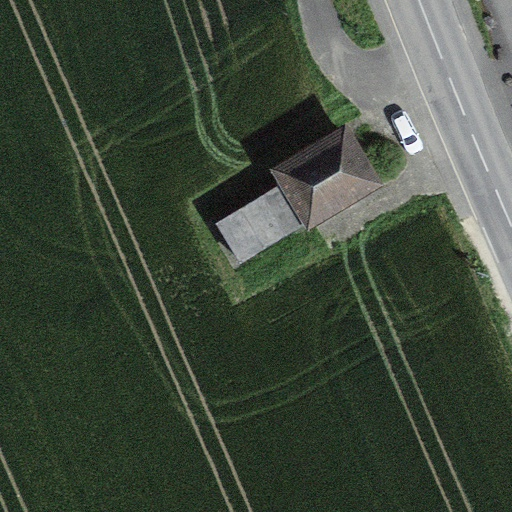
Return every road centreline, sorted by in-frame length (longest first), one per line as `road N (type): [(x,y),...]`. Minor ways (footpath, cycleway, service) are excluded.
road 1 (tertiary): [(415,0),(511,237)]
road 2 (track): [(437,53),(382,92),(324,49),(305,0)]
